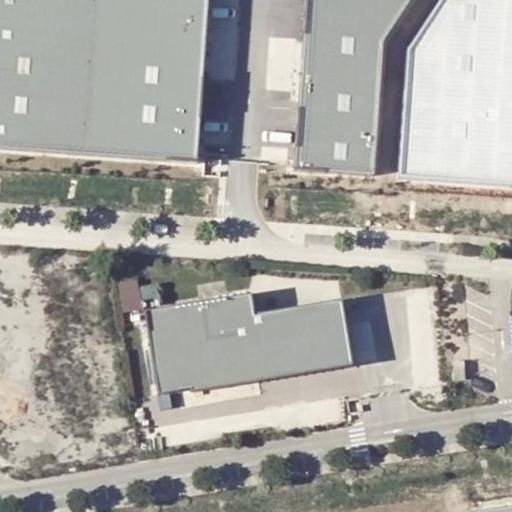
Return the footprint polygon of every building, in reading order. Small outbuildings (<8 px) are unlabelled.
[(0,0),(0,140),(197,154),(199,118),(202,80),(207,0),(0,0)] [(304,0),(292,162),(372,169),(382,34),(405,0),(304,0)] [(511,0),(433,0),(401,54),(396,179),(511,185),(511,0)] [(152,277),(135,280),(138,299),(156,297),(152,277)] [(159,298),(138,302),(153,385),(336,354),(327,301),(250,314),(245,284),(202,291),(159,298)] [(465,362),(454,362),(455,382),(465,381),(465,362)]
